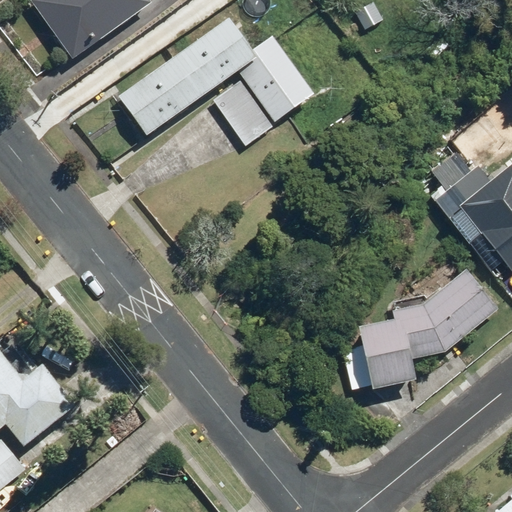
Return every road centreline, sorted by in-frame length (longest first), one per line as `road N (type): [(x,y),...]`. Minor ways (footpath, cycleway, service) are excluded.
road 1 (residential): [(304,511),(0,127)]
road 2 (residential): [(357,511),(511,387)]
